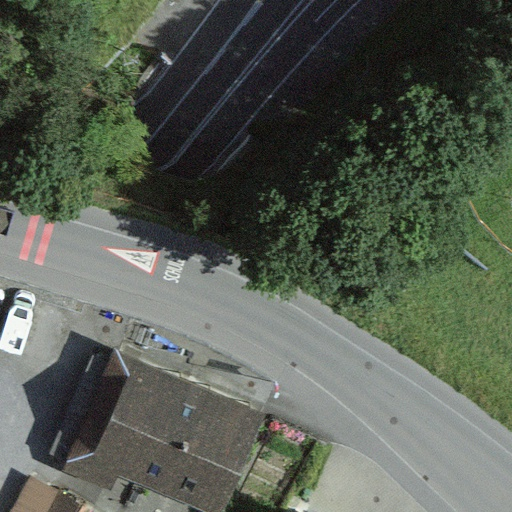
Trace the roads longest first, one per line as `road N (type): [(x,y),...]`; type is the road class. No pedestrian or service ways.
road 1 (residential): [(0,228),(261,314),(393,408),(511,510)]
road 2 (trunk): [(0,366),(342,0)]
road 3 (trunk): [(279,0),(0,349)]
road 4 (trunk): [(237,0),(0,343)]
